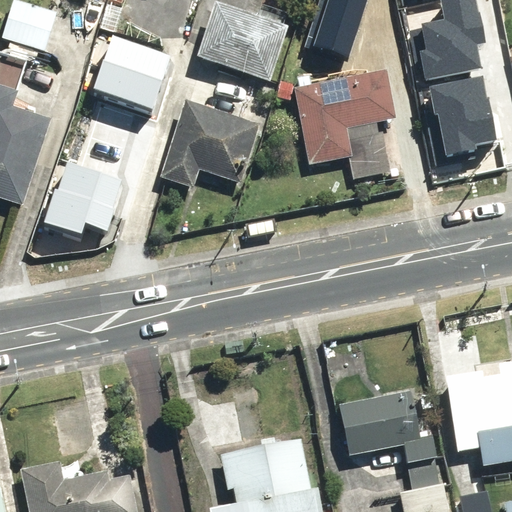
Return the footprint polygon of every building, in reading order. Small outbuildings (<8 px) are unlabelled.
[(18,0),(13,0),(1,38),(44,51),(57,12),(18,0)] [(319,0),(303,48),(348,63),(369,0),(319,0)] [(421,52),(426,80),(483,69),(478,45),(487,43),(481,11),(478,12),(476,0),(440,0),(444,19),(422,23),(427,51),(421,52)] [(216,1),(198,57),(270,81),(289,25),(216,1)] [(400,56),(389,9),(366,14),(369,27),(364,28),(367,43),(372,42),(377,62),(400,56)] [(113,34),(104,60),(163,80),(172,55),(113,34)] [(153,109),(163,80),(104,60),(93,88),(106,93),(138,104),(153,109)] [(299,86),(294,87),(309,164),(349,157),(354,180),(391,173),(381,121),(396,118),(386,69),(310,84),(308,75),(297,77),(299,86)] [(437,114),(446,156),(478,150),(477,145),(498,141),(490,97),(487,98),(482,76),(429,86),(434,114),(437,114)] [(290,100),(294,84),(280,80),(276,96),(290,100)] [(17,91),(0,85),(0,196),(23,203),(50,119),(12,107),(17,91)] [(260,123),(185,99),(160,177),(193,188),(199,170),(240,183),(260,123)] [(67,162),(58,190),(113,207),(122,179),(114,177),(82,167),(67,162)] [(58,190),(54,188),(44,222),(82,234),(85,223),(107,229),(114,207),(113,207),(58,190)] [(144,217),(122,211),(113,245),(135,250),(144,217)] [(274,224),(244,230),(247,242),(277,236),(274,224)] [(511,365),(448,378),(462,451),(482,447),(486,467),(511,462),(511,365)] [(417,390),(342,407),(354,459),(403,447),(408,469),(448,460),(442,434),(430,437),(425,414),(438,411),(434,395),(419,398),(417,390)] [(215,511),(336,511),(333,496),(330,485),(319,488),(308,437),(227,454),(238,506),(215,511)] [(146,511),(140,477),(118,481),(116,472),(72,481),(68,461),(27,469),(34,511),(146,511)] [(416,491),(402,495),(406,511),(454,511),(444,470),(413,478),(416,491)] [(0,511),(15,511),(9,485),(0,487),(0,511)] [(373,511),(368,488),(333,496),(336,511),(373,511)] [(495,511),(491,489),(460,495),(463,511),(495,511)]
